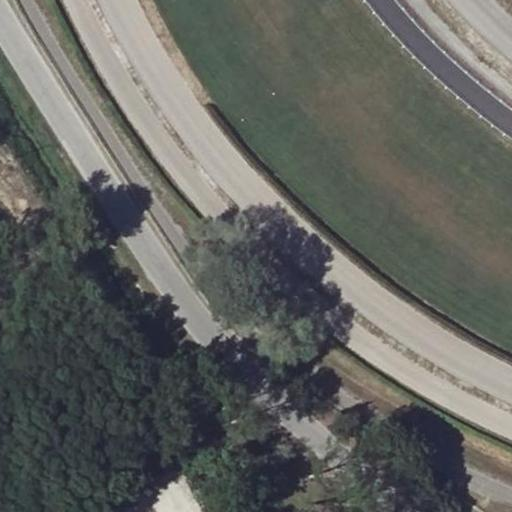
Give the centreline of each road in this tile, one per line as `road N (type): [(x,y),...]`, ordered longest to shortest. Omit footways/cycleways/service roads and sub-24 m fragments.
road 1 (unknown): [(511,427),(375,352),(251,250),(134,109),(75,0)]
road 2 (unknown): [(115,0),(150,73),(258,207),(329,272),(426,342),(511,387)]
road 3 (unknown): [(28,0),(133,176),(297,369)]
road 4 (unknown): [(261,384),(297,369),(432,457),(511,494)]
road 5 (unknown): [(511,124),(405,35),(376,0)]
road 6 (unknown): [(417,0),(511,87)]
